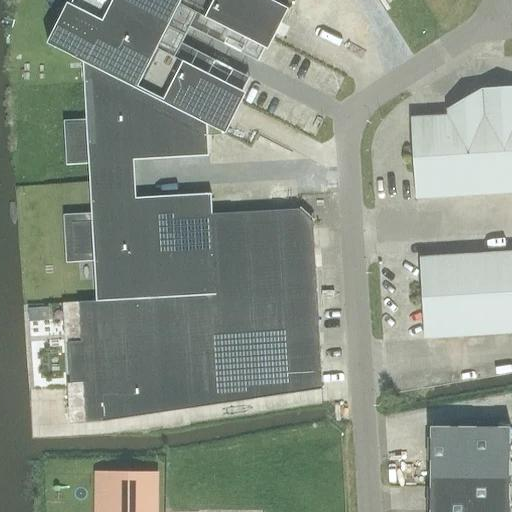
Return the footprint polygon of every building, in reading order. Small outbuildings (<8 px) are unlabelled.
[(70,0),(48,44),(84,62),(87,120),(65,121),(67,165),(89,164),(90,182),(93,214),(65,215),(68,263),(95,262),(97,301),(80,303),(66,303),(68,343),(70,384),(71,423),(104,421),(323,389),(323,384),(316,263),(315,245),(321,245),(320,229),(319,203),(277,205),(277,211),(213,214),(208,125),(215,129),(227,135),(245,100),(274,43),(291,9),(272,0),(70,0)] [(511,90),(476,93),(480,157),(511,155),(511,90)] [(441,113),(442,119),(444,160),(480,157),(476,93),(441,113)] [(444,160),(442,119),(406,121),(408,162),(444,160)] [(511,155),(480,157),(483,198),(511,196),(511,155)] [(444,160),(447,200),(483,198),(480,157),(444,160)] [(411,202),(447,200),(444,160),(408,162),(411,202)] [(511,260),(511,252),(466,255),(469,295),(511,292),(511,260)] [(471,336),(469,295),(466,255),(421,258),(426,339),(471,336)] [(511,292),(469,295),(471,336),(511,333),(511,292)] [(51,308),(31,308),(31,322),(52,321),(51,308)] [(471,427),(431,427),(431,477),(471,477),(471,427)] [(511,478),(511,427),(471,427),(471,477),(511,478)] [(97,511),(154,511),(155,475),(98,475),(97,511)] [(431,477),(430,511),(510,511),(511,478),(471,477),(431,477)]
